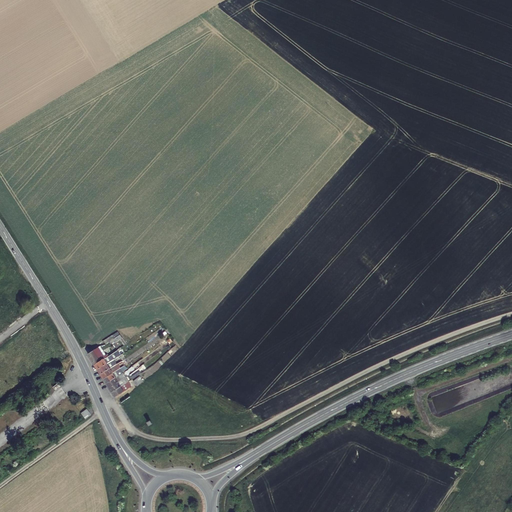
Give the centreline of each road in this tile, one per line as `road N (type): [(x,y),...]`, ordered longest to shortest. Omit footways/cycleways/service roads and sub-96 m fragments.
road 1 (track): [(511,314),(402,354),(247,433),(172,440),(128,428)]
road 2 (primary): [(256,453),(383,383),(511,334)]
road 3 (secondary): [(96,396),(0,227)]
road 4 (track): [(103,412),(0,486)]
